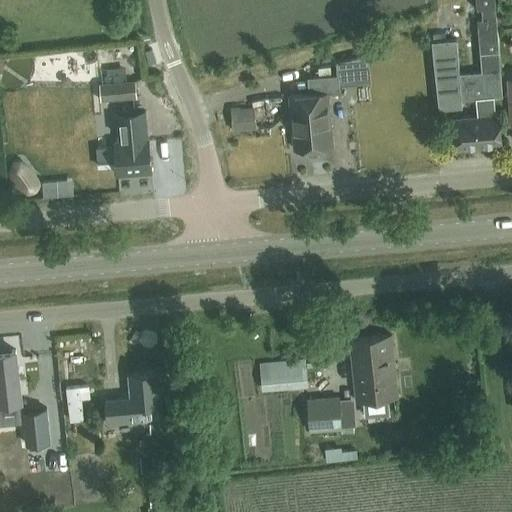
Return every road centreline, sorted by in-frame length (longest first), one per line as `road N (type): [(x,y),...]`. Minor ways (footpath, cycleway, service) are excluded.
road 1 (unclassified): [(0,321),(511,277)]
road 2 (residential): [(211,206),(511,180)]
road 3 (secondary): [(217,254),(511,227)]
road 4 (secondary): [(0,274),(217,254)]
road 5 (unclassified): [(211,206),(207,142),(170,67),(155,0)]
road 6 (residential): [(0,224),(211,206)]
